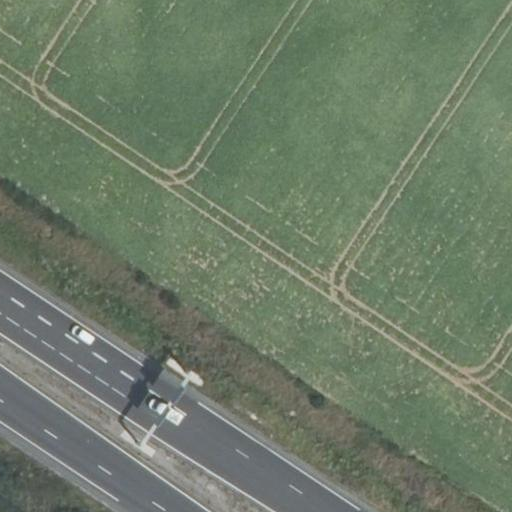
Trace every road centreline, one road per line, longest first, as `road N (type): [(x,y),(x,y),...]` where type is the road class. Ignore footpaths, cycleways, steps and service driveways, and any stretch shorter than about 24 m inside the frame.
road 1 (motorway): [(314,511),(0,302)]
road 2 (motorway): [(0,396),(168,511)]
